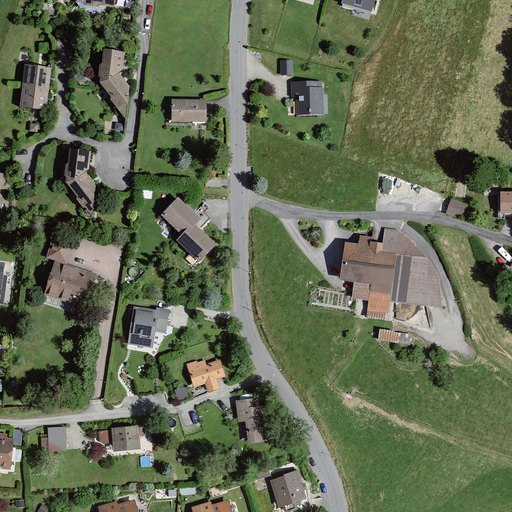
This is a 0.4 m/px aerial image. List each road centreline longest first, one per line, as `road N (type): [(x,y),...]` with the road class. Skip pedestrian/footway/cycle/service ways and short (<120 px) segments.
road 1 (residential): [(0,423),(159,411),(272,375)]
road 2 (residential): [(239,198),(291,213),(413,217),(511,243)]
road 3 (unclassified): [(239,0),(239,198)]
road 4 (unclassified): [(239,198),(247,334),(272,375)]
road 5 (unclassified): [(272,375),(319,451),(339,511)]
